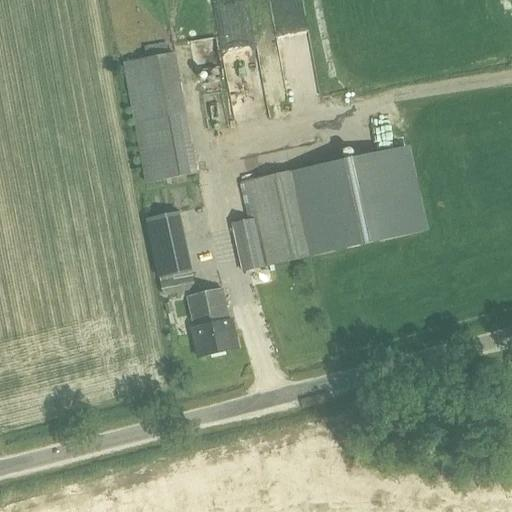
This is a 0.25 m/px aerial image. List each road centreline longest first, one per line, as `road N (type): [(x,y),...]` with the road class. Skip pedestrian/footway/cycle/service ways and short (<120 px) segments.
road 1 (track): [(274,395),(254,356),(205,144),(511,76)]
road 2 (unclassified): [(0,465),(511,334)]
